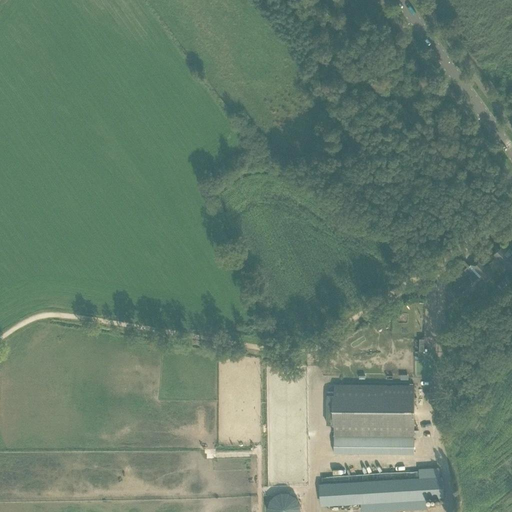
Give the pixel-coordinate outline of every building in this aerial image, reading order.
[(496,251),(493,254),(496,257),(494,259),(500,266),(502,263),(510,271),(511,268),(511,252),(509,249),(507,250),(502,245),(498,249),(497,248),(495,250),(496,251)] [(478,258),(471,265),(486,281),(493,274),(478,258)] [(470,276),(452,293),(456,298),(479,277),(468,265),(464,269),(470,276)] [(511,280),(507,276),(501,281),(507,287),(511,282),(511,280)] [(423,312),(426,310),(421,302),(418,305),(423,312)] [(327,391),(327,425),(334,425),(334,435),(414,436),(414,386),(334,385),(334,391),(327,391)] [(334,435),(333,452),(414,453),(414,436),(334,435)] [(419,478),(439,477),(439,469),(418,470),(419,478)] [(439,477),(419,478),(362,482),(363,500),(363,502),(417,499),(418,508),(425,508),(425,499),(443,497),(442,477),(439,477)] [(362,482),(341,483),(342,501),(363,500),(362,482)] [(342,501),(341,483),(319,485),(320,503),(342,501)] [(417,499),(363,502),(363,511),(418,508),(417,499)]
